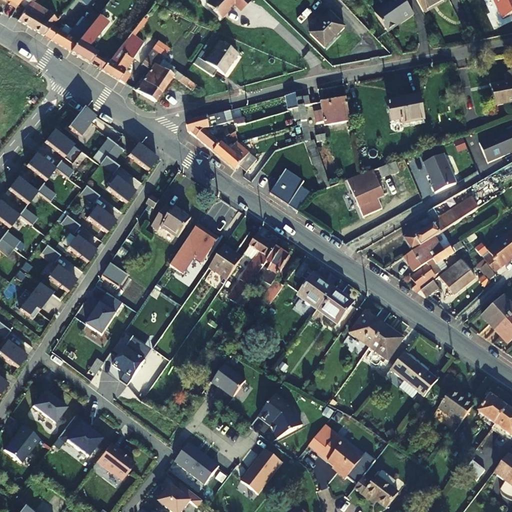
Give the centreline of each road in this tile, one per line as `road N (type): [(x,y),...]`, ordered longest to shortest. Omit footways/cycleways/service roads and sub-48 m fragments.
road 1 (tertiary): [(171,148),(511,380)]
road 2 (residential): [(151,135),(168,120),(280,89),(511,44)]
road 3 (residential): [(171,148),(39,353)]
road 4 (residential): [(168,454),(39,353)]
